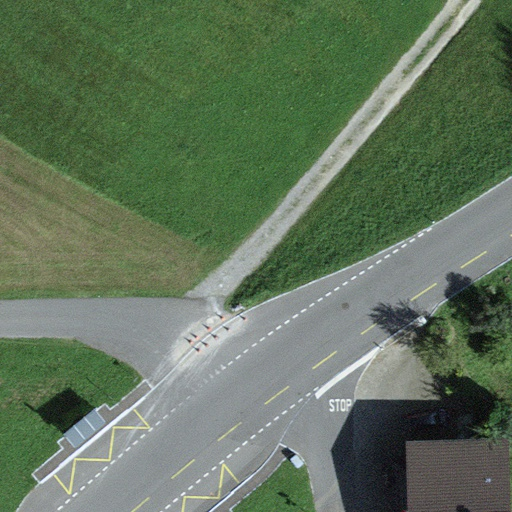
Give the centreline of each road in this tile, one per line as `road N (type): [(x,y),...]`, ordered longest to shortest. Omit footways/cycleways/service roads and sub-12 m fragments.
road 1 (tertiary): [(289,358),(511,212)]
road 2 (tertiary): [(98,511),(289,358)]
road 3 (unclassified): [(333,511),(317,399),(289,358)]
